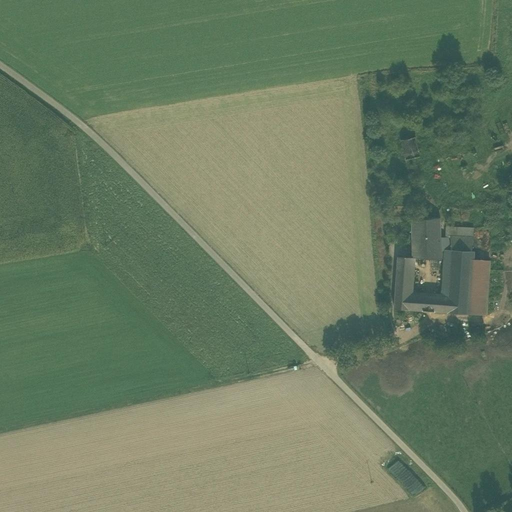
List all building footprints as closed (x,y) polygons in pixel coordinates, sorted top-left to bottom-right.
[(401,140),(405,160),(414,158),(420,157),(415,137),(401,140)] [(405,160),(408,174),(417,172),(414,158),(405,160)] [(411,218),(412,243),(422,243),(422,238),(441,237),(440,218),(411,218)] [(413,258),(443,259),(442,247),(451,247),(449,297),(440,296),(433,296),(432,312),(434,312),(435,312),(468,314),(486,316),(490,261),(472,259),(474,228),(446,227),(446,237),(441,237),(422,238),(422,243),(412,243),(413,258)] [(440,296),(449,297),(451,247),(442,247),(443,259),(440,296)] [(423,311),(425,312),(427,295),(411,294),(413,258),(398,257),(394,309),(423,311)] [(432,312),(433,296),(427,295),(425,312),(432,312)]
